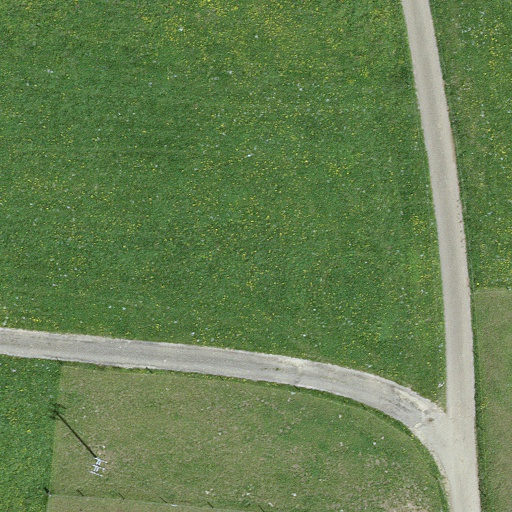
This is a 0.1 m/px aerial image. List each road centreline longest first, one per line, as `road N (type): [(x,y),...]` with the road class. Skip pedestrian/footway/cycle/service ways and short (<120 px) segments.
road 1 (track): [(463,469),(411,411),(336,380),(0,339)]
road 2 (track): [(413,0),(446,203),(463,469)]
